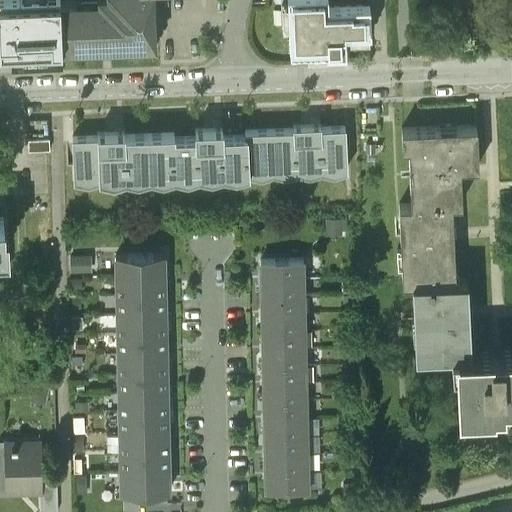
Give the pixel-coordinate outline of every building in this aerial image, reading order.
[(0,0),(0,50),(61,48),(59,0),(0,0)] [(97,0),(97,2),(77,3),(77,0),(67,0),(59,0),(61,48),(80,48),(80,44),(88,44),(89,47),(137,45),(137,42),(155,41),(154,14),(151,14),(151,3),(154,3),(153,0),(97,0)] [(286,0),(289,51),(326,49),(327,50),(345,49),(344,32),(370,31),(369,3),(368,3),(327,4),(327,0),(286,0)] [(222,128),(196,129),(196,135),(173,136),(173,133),(124,135),(124,132),(98,133),(98,136),(73,137),(74,178),(88,181),(101,177),(113,180),(125,176),(137,179),(150,175),(151,175),(163,178),(175,174),(187,177),(199,173),(211,176),(224,172),(236,175),(248,171),(261,174),(273,170),(285,173),(297,169),(310,172),(322,168),(334,171),(346,167),(344,125),(320,126),(320,124),(294,125),(294,128),(246,130),(246,133),(222,134),(222,128)] [(475,125),(402,128),(402,145),(408,145),(408,146),(414,146),(415,161),(409,161),(409,172),(417,172),(417,184),(410,184),(411,203),(451,202),(460,201),(459,165),(477,164),(475,125)] [(49,140),(30,140),(30,151),(49,150),(49,140)] [(411,203),(399,204),(401,248),(403,247),(403,263),(401,263),(402,279),(412,279),(412,280),(448,278),(448,266),(453,265),(452,228),(446,228),(446,220),(451,219),(451,202),(411,203)] [(70,253),(71,269),(91,268),(90,253),(70,253)] [(163,253),(115,254),(116,274),(164,273),(163,253)] [(303,258),(260,259),(260,277),(303,276),(303,258)] [(164,273),(116,274),(116,293),(164,292),(164,273)] [(303,276),(260,277),(260,295),(303,294),(303,276)] [(448,278),(412,280),(414,319),(418,319),(419,334),(414,334),(415,352),(457,350),(463,350),(463,333),(469,332),(467,295),(461,296),(460,278),(448,278)] [(164,292),(116,293),(116,313),(165,312),(164,292)] [(303,294),(260,295),(261,312),(304,311),(303,294)] [(304,311),(261,312),(261,329),(304,328),(304,311)] [(165,312),(116,313),(117,332),(165,331),(165,312)] [(304,328),(261,329),(261,347),(305,346),(304,328)] [(165,331),(117,332),(117,352),(166,351),(165,331)] [(305,346),(261,347),(262,364),(305,363),(305,346)] [(511,347),(463,350),(457,350),(458,367),(456,367),(458,408),(478,407),(478,405),(504,404),(503,391),(511,391),(511,397),(511,396),(511,347)] [(166,351),(117,352),(118,371),(166,370),(166,351)] [(305,363),(262,364),(262,381),(305,380),(305,363)] [(166,370),(118,371),(118,391),(166,390),(166,370)] [(305,380),(262,381),(263,399),(306,398),(305,380)] [(166,390),(118,391),(118,410),(167,410),(166,390)] [(306,398),(263,399),(263,416),(306,415),(306,398)] [(167,410),(118,410),(119,430),(167,429),(167,410)] [(306,415),(263,416),(263,433),(306,433),(306,415)] [(167,429),(119,430),(119,450),(168,449),(167,429)] [(306,433),(263,433),(264,451),(307,450),(306,433)] [(39,446),(14,446),(13,442),(0,442),(0,490),(19,490),(39,490),(40,489),(40,482),(39,446)] [(168,449),(119,450),(120,469),(168,468),(168,449)] [(307,450),(264,451),(264,468),(307,467),(307,450)] [(307,467),(264,468),(264,486),(308,485),(307,467)] [(168,468),(120,469),(120,489),(138,489),(166,488),(168,488),(168,468)] [(56,481),(40,482),(40,489),(39,490),(40,510),(57,510),(56,481)] [(166,488),(138,489),(139,501),(167,500),(166,488)]
